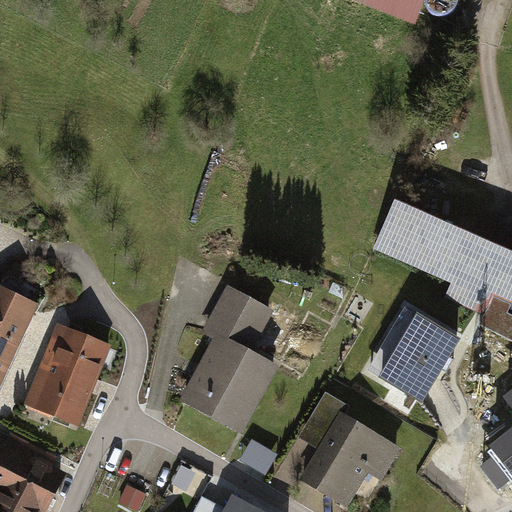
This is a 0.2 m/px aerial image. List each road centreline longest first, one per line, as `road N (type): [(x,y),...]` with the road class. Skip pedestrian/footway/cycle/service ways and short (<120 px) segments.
road 1 (track): [(511,211),(480,48),(496,0)]
road 2 (residential): [(294,511),(106,410)]
road 3 (residential): [(77,251),(105,295),(125,351),(106,410)]
road 4 (unknown): [(0,155),(74,228),(77,251)]
